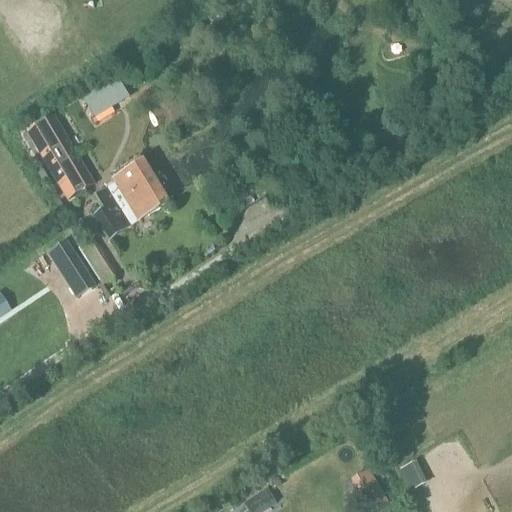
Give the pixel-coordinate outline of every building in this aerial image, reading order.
[(118,80),(117,81),(95,93),(107,114),(130,100),(118,80)] [(54,119),(29,134),(69,203),(94,188),(54,119)] [(104,210),(94,216),(103,230),(102,234),(105,239),(109,239),(110,241),(161,209),(170,203),(144,161),(135,168),(114,181),(116,184),(96,197),(104,210)] [(103,287),(118,278),(97,245),(82,253),(103,287)] [(95,289),(67,246),(50,256),(78,300),(95,289)] [(0,300),(0,318),(9,313),(0,300)] [(352,483),(369,511),(376,511),(389,505),(370,472),(352,483)] [(267,491),(244,507),(246,509),(247,511),(265,511),(277,505),(267,491)]
